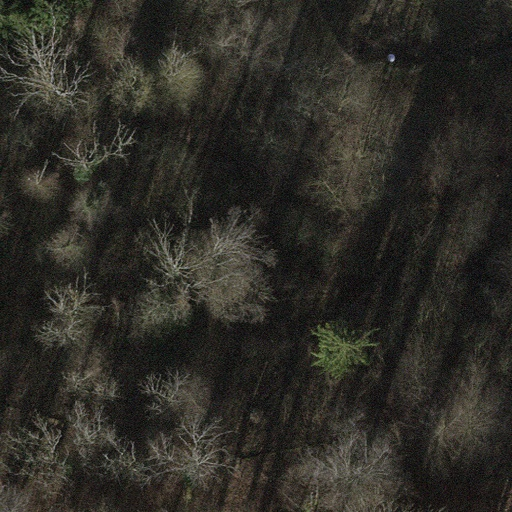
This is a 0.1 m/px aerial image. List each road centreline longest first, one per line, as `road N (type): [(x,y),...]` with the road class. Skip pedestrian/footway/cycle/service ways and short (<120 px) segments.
road 1 (motorway): [(0,322),(511,82)]
road 2 (motorway): [(283,511),(511,376)]
